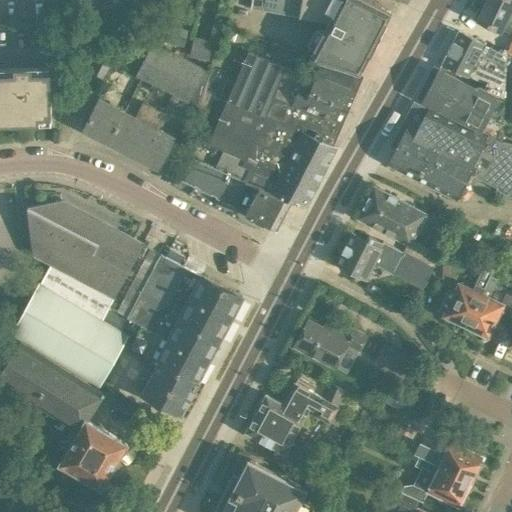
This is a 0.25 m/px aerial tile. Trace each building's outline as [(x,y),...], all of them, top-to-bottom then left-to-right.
[(252,0),(251,8),(321,19),(327,23),(310,57),(323,62),(360,74),(391,12),(367,0),(252,0)] [(367,0),(391,12),(397,0),(367,0)] [(511,8),(511,0),(487,0),(478,20),(502,31),(511,8)] [(116,4),(100,4),(100,19),(116,19),(116,4)] [(165,39),(185,44),(188,28),(169,23),(165,39)] [(481,86),(505,98),(508,50),(505,49),(502,53),(459,31),(443,63),(483,82),(481,86)] [(213,38),(195,34),(191,54),(210,57),(213,38)] [(146,41),(133,76),(195,99),(208,63),(146,41)] [(286,50),(225,169),(245,178),(291,200),(309,164),(312,165),(332,124),(331,123),(349,88),(352,90),(360,74),(286,50)] [(80,74),(66,102),(78,108),(68,128),(88,138),(168,178),(199,117),(119,76),(99,67),(93,80),(80,74)] [(505,98),(481,86),(476,87),(440,69),(424,101),(489,134),(488,135),(502,142),(505,98)] [(0,124),(51,123),(50,92),(2,93),(2,99),(0,99),(0,124)] [(511,147),(502,146),(502,142),(488,135),(487,138),(429,108),(417,130),(408,125),(389,164),(456,199),(470,173),(498,187),(498,188),(511,195),(511,147)] [(244,180),(216,166),(215,167),(193,156),(182,179),(194,186),(195,184),(199,186),(198,188),(211,194),(212,193),(216,195),(215,197),(228,203),(229,202),(233,204),(232,205),(249,214),(248,216),(259,221),(262,216),(279,225),(292,202),(292,200),(291,200),(245,178),(244,180)] [(358,217),(411,245),(427,213),(374,185),(358,217)] [(33,254),(51,263),(114,297),(142,243),(61,201),(27,205),(33,254)] [(366,240),(352,232),(336,263),(365,278),(375,259),(393,269),(403,251),(397,248),(383,241),(382,242),(369,235),(366,240)] [(202,275),(142,243),(109,307),(141,324),(130,345),(157,359),(157,360),(159,361),(171,337),(181,317),(191,296),(202,275)] [(443,253),(467,260),(469,251),(446,244),(443,253)] [(403,251),(393,269),(422,284),(432,266),(403,251)] [(450,256),(438,255),(436,275),(448,276),(450,256)] [(109,307),(114,297),(51,263),(12,334),(98,385),(126,334),(102,321),(109,307)] [(482,271),(473,290),(459,283),(445,314),(448,315),(448,318),(455,321),(458,319),(467,324),(481,293),(490,274),(482,271)] [(202,274),(202,275),(191,296),(231,317),(232,316),(231,316),(242,296),(202,274)] [(498,278),(490,274),(481,293),(467,324),(476,328),(476,331),(483,335),(486,333),(488,334),(494,321),(504,326),(511,308),(511,295),(507,293),(502,303),(489,297),(498,278)] [(231,317),(191,296),(181,317),(220,338),(221,337),(220,337),(230,318),(231,318),(231,317)] [(220,338),(181,317),(171,337),(209,360),(209,359),(209,358),(219,339),(220,339),(220,338)] [(354,328),(351,335),(333,326),(331,329),(309,318),(295,345),(336,366),(348,343),(360,350),(367,335),(354,328)] [(209,360),(171,337),(160,360),(197,379),(208,360),(209,360)] [(20,341),(2,369),(0,372),(0,381),(74,428),(66,441),(63,440),(59,448),(64,450),(65,450),(67,451),(59,463),(101,488),(127,443),(87,419),(103,393),(20,341)] [(401,371),(402,369),(409,357),(385,345),(378,359),(401,371)] [(160,360),(159,361),(143,392),(181,412),(198,380),(197,379),(160,360)] [(299,376),(296,383),(294,381),(282,402),(266,394),(246,431),(285,452),(310,408),(316,411),(315,414),(337,426),(349,392),(332,383),(326,399),(313,392),(316,386),(299,376)] [(393,387),(386,401),(393,405),(401,406),(407,393),(393,387)] [(27,428),(6,415),(0,424),(0,445),(12,452),(19,440),(20,440),(27,428)] [(450,442),(443,457),(424,448),(428,439),(411,431),(403,449),(419,457),(470,482),(482,458),(450,442)] [(470,482),(419,457),(416,465),(434,474),(427,490),(459,505),(470,482)] [(307,488),(248,458),(220,511),(311,511),(315,506),(302,499),(307,488)] [(422,511),(419,510),(417,511),(416,511),(413,510),(418,500),(393,488),(382,510),(386,511),(422,511)]
